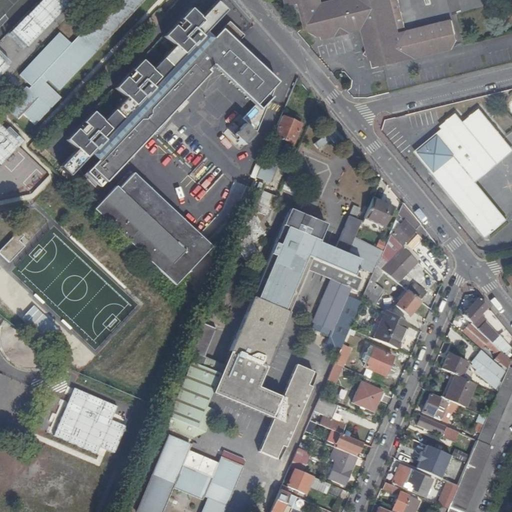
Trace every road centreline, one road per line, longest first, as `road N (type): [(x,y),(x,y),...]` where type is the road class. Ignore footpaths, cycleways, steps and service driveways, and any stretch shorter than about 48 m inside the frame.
road 1 (unclassified): [(355,511),(463,257)]
road 2 (unclassified): [(349,115),(463,257)]
road 3 (residential): [(511,76),(349,115)]
road 4 (unclassified): [(248,0),(349,115)]
